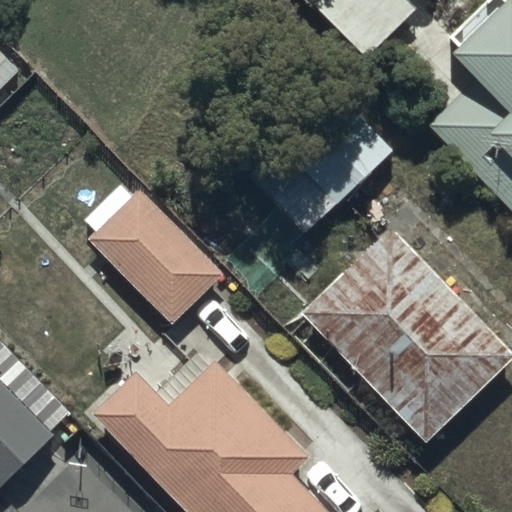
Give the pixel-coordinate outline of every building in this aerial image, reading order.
[(415,0),(314,0),(308,7),(364,58),(415,0)] [(511,0),(500,0),(459,37),(483,64),(428,114),(511,207),(511,0)] [(331,80),(246,170),(308,229),(393,139),(331,80)] [(226,266),(130,172),(79,223),(175,318),(226,266)] [(511,351),(511,336),(390,216),(301,306),(431,434),(511,351)] [(172,396),(136,361),(90,408),(196,511),(338,511),(294,469),(313,449),(215,353),(172,396)] [(0,364),(0,480),(58,428),(0,364)] [(33,511),(14,492),(0,504),(0,511),(33,511)]
